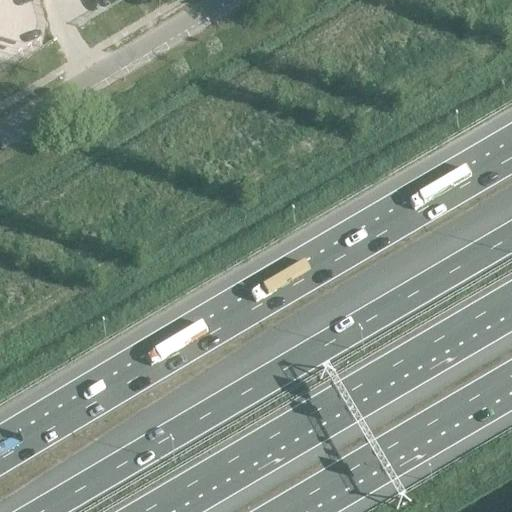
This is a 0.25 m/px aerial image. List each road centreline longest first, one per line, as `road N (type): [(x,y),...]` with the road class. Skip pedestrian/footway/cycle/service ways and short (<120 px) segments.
road 1 (motorway): [(511,156),(0,457)]
road 2 (motorway): [(511,224),(38,511)]
road 3 (motorway): [(160,511),(511,305)]
road 4 (motorway): [(288,511),(511,380)]
road 5 (unclassified): [(0,129),(216,0)]
